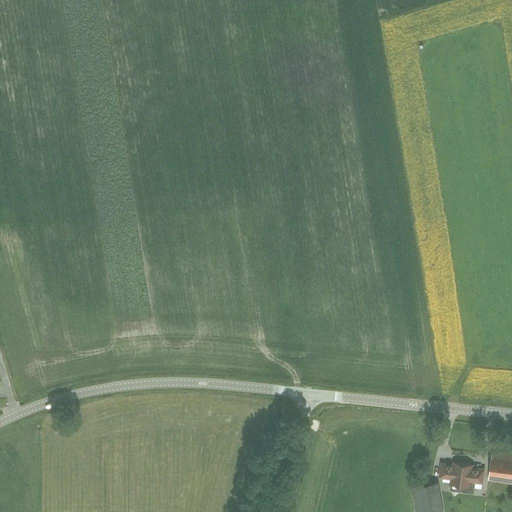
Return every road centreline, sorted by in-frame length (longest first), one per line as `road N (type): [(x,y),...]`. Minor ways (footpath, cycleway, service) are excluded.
road 1 (tertiary): [(0,424),(128,387),(312,395)]
road 2 (tertiary): [(312,395),(511,420)]
road 3 (unclassified): [(284,511),(312,395)]
